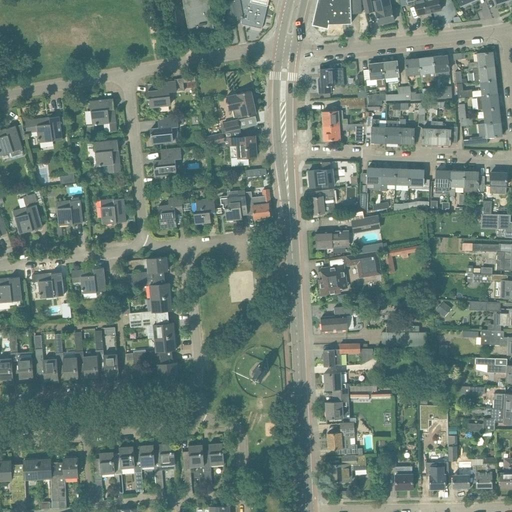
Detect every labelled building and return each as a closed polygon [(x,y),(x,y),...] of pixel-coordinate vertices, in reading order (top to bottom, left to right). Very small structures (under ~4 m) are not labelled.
[(183,0),(189,32),(213,27),(208,0),(183,0)] [(226,0),(230,22),(236,21),(233,18),(242,17),(243,22),(262,27),(268,3),(259,0),(226,0)] [(317,0),(312,24),(328,28),(329,24),(352,23),(351,14),(362,13),(360,0),(317,0)] [(369,0),(362,0),(363,2),(366,14),(373,12),(370,1),(369,0)] [(389,0),(378,0),(373,1),(379,24),(394,21),(389,0)] [(418,15),(430,13),(427,0),(401,0),(403,6),(407,5),(407,6),(416,4),(418,15)] [(427,0),(430,13),(441,10),(438,0),(427,0)] [(468,63),(469,69),(473,68),(494,66),(493,52),(477,53),(478,62),(468,63)] [(447,55),(433,57),(435,72),(449,71),(447,55)] [(419,58),(421,74),(422,80),(435,79),(435,72),(433,57),(419,58)] [(421,74),(419,58),(405,60),(407,75),(421,74)] [(397,61),(383,62),(385,78),(399,76),(397,61)] [(385,78),(383,62),(368,64),(370,79),(377,79),(378,88),(386,87),(385,78)] [(474,82),(480,82),(496,80),(494,66),(473,68),(474,82)] [(331,86),(335,85),(344,85),(343,68),(320,69),(321,80),(318,80),(319,93),(331,93),(331,86)] [(195,77),(174,79),(174,80),(174,81),(158,83),(158,90),(147,92),(148,99),(149,99),(150,107),(170,105),(169,92),(184,90),(183,85),(195,84),(195,77)] [(463,98),(469,97),(482,95),(497,94),(496,80),(480,82),(481,91),(473,92),(473,89),(468,90),(463,91),(462,84),(457,84),(458,98),(463,98)] [(367,98),(366,95),(365,86),(364,86),(358,87),(357,87),(358,98),(365,98),(367,98)] [(410,86),(404,87),(405,100),(424,99),(423,93),(415,93),(415,92),(410,92),(410,86)] [(394,100),(405,100),(404,87),(398,87),(398,94),(386,95),(386,100),(394,100)] [(424,99),(431,99),(430,89),(423,89),(423,93),(424,99)] [(229,96),(226,97),(229,110),(232,109),(234,117),(242,115),(242,116),(256,113),(255,111),(257,110),(256,103),(254,104),(251,91),(237,93),(238,94),(236,94),(236,92),(229,94),(229,96)] [(377,101),(386,100),(386,95),(386,93),(366,95),(367,98),(367,106),(377,105),(377,101)] [(497,94),(482,95),(483,109),(499,108),(497,94)] [(113,99),(90,101),(92,124),(104,123),(105,132),(116,131),(113,99)] [(419,103),(419,114),(425,114),(425,108),(433,108),(433,103),(419,103)] [(373,106),(367,106),(366,137),(371,137),(371,142),(385,143),(386,127),(378,127),(378,119),(373,119),(373,106)] [(483,109),(485,123),(500,122),(499,108),(483,109)] [(322,112),(323,126),(339,125),(338,111),(322,112)] [(472,118),(466,119),(465,111),(460,112),(461,126),(473,125),(472,118)] [(25,121),(26,132),(37,130),(39,142),(62,139),(59,116),(25,121)] [(178,125),(177,117),(158,119),(159,128),(151,129),(151,133),(151,135),(152,143),(173,141),(172,127),(178,127),(178,125)] [(386,120),(386,127),(385,143),(399,143),(400,119),(400,121),(386,120)] [(405,119),(400,119),(399,143),(414,144),(414,128),(405,128),(405,119)] [(221,126),(222,132),(240,129),(238,120),(223,123),(224,125),(221,126)] [(436,144),(437,121),(431,121),(431,128),(422,128),(422,144),(436,144)] [(457,127),(453,127),(450,127),(450,129),(442,129),(443,121),(437,121),(436,144),(450,145),(450,143),(457,143),(457,133),(457,127)] [(463,140),(463,146),(487,143),(487,137),(502,136),(500,122),(485,123),(477,124),(478,130),(485,129),(486,136),(469,138),(470,139),(463,140)] [(364,124),(339,125),(323,126),(324,140),(340,139),(339,131),(355,130),(355,142),(363,142),(364,124)] [(8,152),(11,159),(24,155),(22,148),(15,126),(0,130),(0,153),(0,155),(8,152)] [(223,134),(206,137),(208,145),(225,141),(223,134)] [(242,137),(229,138),(229,140),(230,146),(230,149),(231,158),(231,166),(232,172),(243,170),(242,165),(249,165),(248,157),(256,156),(255,136),(245,137),(242,137)] [(109,173),(121,172),(117,140),(94,142),(96,165),(108,164),(109,173)] [(181,158),(180,149),(161,151),(162,160),(153,161),(154,167),(155,175),(176,173),(175,159),(181,158)] [(330,162),(322,162),(323,170),(331,169),(330,162)] [(374,190),(381,191),(382,168),(367,167),(367,183),(374,183),(374,190)] [(396,168),(382,168),(381,191),(387,191),(387,184),(395,184),(396,168)] [(410,169),(396,168),(395,184),(409,185),(410,169)] [(246,177),(267,175),(266,169),(245,171),(246,177)] [(319,170),(308,171),(309,181),(308,181),(309,185),(310,185),(310,187),(321,186),(321,187),(334,185),(332,169),(331,169),(323,170),(319,170)] [(424,170),(410,169),(409,185),(423,185),(424,170)] [(450,186),(450,170),(436,170),(435,193),(449,194),(450,186)] [(464,171),(450,170),(450,186),(449,194),(449,196),(455,196),(455,186),(463,187),(464,171)] [(478,171),(464,171),(463,187),(463,192),(484,193),(484,176),(478,176),(478,171)] [(490,185),(490,193),(498,193),(506,194),(506,186),(507,173),(490,172),(490,182),(490,185)] [(246,197),(247,214),(248,215),(253,214),(254,219),(263,218),(263,216),(270,215),(268,204),(270,203),(268,189),(262,190),(263,198),(246,200),(246,197)] [(334,203),(336,203),(334,189),(315,191),(316,197),(311,198),(313,214),(324,213),(324,212),(335,211),(334,203)] [(238,191),(238,197),(228,198),(227,192),(220,193),(221,204),(224,203),(226,220),(242,219),(242,214),(247,214),(246,197),(245,191),(238,191)] [(39,205),(35,194),(23,197),(26,207),(13,211),(17,224),(20,233),(42,227),(36,206),(39,205)] [(183,214),(181,197),(168,198),(169,205),(158,206),(161,227),(176,225),(175,214),(183,214)] [(126,221),(123,198),(100,200),(103,224),(126,221)] [(82,223),(81,213),(80,199),(57,202),(59,225),(82,223)] [(210,212),(215,211),(214,201),(214,199),(196,201),(197,212),(194,213),(195,224),(211,222),(210,212)] [(491,201),(483,201),(483,213),(491,213),(491,201)] [(358,212),(352,213),(353,220),(352,220),(354,233),(380,229),(378,215),(363,218),(362,211),(358,212)] [(332,248),(350,247),(349,230),(316,231),(317,248),(332,248)] [(424,245),(387,252),(388,256),(386,257),(389,273),(395,272),(392,256),(402,254),(402,258),(408,257),(408,253),(425,250),(424,245)] [(359,278),(381,275),(381,272),(377,251),(353,255),(346,256),(347,263),(347,266),(348,266),(357,265),(359,275),(359,278)] [(511,251),(497,251),(496,270),(511,270),(511,251)] [(161,257),(159,257),(147,259),(148,271),(138,272),(139,280),(162,278),(165,277),(164,271),(168,270),(166,257),(161,257)] [(323,279),(319,280),(321,294),(323,295),(340,293),(339,289),(347,288),(346,282),(344,266),(344,265),(329,267),(321,268),(323,279)] [(103,267),(80,270),(71,271),(72,282),(81,281),(83,293),(106,291),(103,267)] [(32,275),(32,282),(39,281),(40,298),(64,295),(61,272),(32,275)] [(129,281),(128,273),(119,274),(119,282),(126,281),(129,281)] [(481,274),(468,273),(467,282),(491,283),(491,274),(482,274),(481,274)] [(0,302),(22,300),(19,277),(0,278),(0,302)] [(137,287),(149,285),(151,299),(170,297),(169,283),(165,283),(165,277),(162,278),(139,280),(136,280),(137,287)] [(495,281),(494,289),(501,289),(501,297),(511,297),(511,280),(507,281),(501,280),(500,280),(495,280),(495,281)] [(171,310),(170,297),(151,299),(152,311),(141,312),(142,319),(166,317),(169,317),(168,310),(171,310)] [(500,311),(500,303),(500,302),(470,301),(470,309),(486,310),(486,311),(500,311)] [(438,311),(445,316),(451,309),(444,303),(438,311)] [(353,328),(352,315),(352,306),(334,307),(335,316),(321,317),(322,331),(348,329),(348,328),(353,328)] [(511,308),(510,309),(510,314),(499,313),(499,325),(511,325),(511,308)] [(130,321),(130,327),(141,326),(147,326),(148,338),(155,338),(174,336),(173,323),(169,323),(169,317),(166,317),(142,319),(130,321)] [(426,333),(419,333),(419,326),(387,326),(387,332),(382,332),(382,345),(426,346),(426,333)] [(481,330),(481,337),(489,337),(488,345),(508,345),(508,354),(511,354),(511,336),(509,337),(503,337),(504,331),(481,330)] [(101,331),(94,331),(97,356),(98,369),(104,369),(105,375),(119,374),(118,364),(117,354),(103,355),(101,331)] [(16,333),(9,334),(11,358),(12,372),(13,372),(19,371),(19,378),(33,377),(33,367),(32,357),(31,352),(18,353),(16,333)] [(155,338),(157,351),(144,352),(133,353),(133,354),(126,354),(126,361),(134,360),(170,357),(172,356),(172,350),(175,349),(174,336),(155,338)] [(41,337),(34,338),(37,366),(37,376),(44,375),(44,380),(59,379),(58,372),(56,360),(43,361),(41,337)] [(341,353),(360,352),(359,343),(350,344),(340,344),(340,349),(323,350),(324,367),(341,366),(341,353)] [(82,350),(76,351),(76,358),(77,358),(78,371),(84,370),(85,377),(99,376),(98,369),(97,356),(83,357),(82,350)] [(62,352),(56,353),(56,360),(58,372),(64,372),(64,379),(79,378),(78,371),(77,358),(76,358),(63,359),(62,352)] [(173,377),(173,376),(178,376),(177,362),(173,362),(172,356),(170,357),(134,360),(134,367),(157,365),(159,378),(171,376),(171,377),(173,377)] [(475,357),(475,358),(475,364),(487,365),(487,372),(506,373),(506,382),(511,382),(511,364),(507,365),(507,359),(475,357)] [(0,379),(13,379),(13,372),(12,372),(11,358),(0,359),(0,379)] [(257,366),(252,372),(252,375),(259,380),(261,380),(267,374),(266,371),(260,366),(257,366)] [(348,387),(348,383),(341,384),(340,372),(324,373),(325,389),(333,389),(333,395),(348,394),(348,391),(376,390),(376,386),(348,387)] [(494,393),(493,407),(511,408),(511,393),(505,394),(494,393)] [(348,394),(333,395),(334,402),(326,402),(326,418),(343,417),(342,406),(349,405),(348,394)] [(447,406),(420,404),(420,428),(428,428),(428,419),(448,419),(447,406)] [(468,424),(468,431),(472,431),(495,430),(495,422),(504,423),(511,423),(511,408),(493,407),(493,408),(490,408),(490,419),(483,420),(483,424),(468,424)] [(357,453),(359,455),(362,454),(362,448),(357,448),(357,444),(355,445),(355,437),(350,437),(350,433),(354,432),(354,422),(340,423),(340,432),(327,433),(328,450),(335,449),(336,454),(344,454),(357,453)] [(160,451),(154,452),(154,465),(155,470),(162,470),(176,469),(174,453),(173,443),(159,444),(160,449),(160,451)] [(203,452),(204,465),(203,465),(205,490),(206,490),(212,489),(210,465),(224,464),(223,443),(208,444),(209,451),(203,452)] [(140,453),(134,453),(134,467),(135,472),(141,471),(141,466),(154,465),(154,452),(154,450),(153,445),(139,446),(140,451),(140,453)] [(189,451),(182,452),(183,462),(184,472),(190,471),(190,466),(203,465),(204,465),(203,452),(203,450),(202,445),(188,446),(189,451)] [(120,454),(114,455),(114,472),(116,493),(123,492),(121,468),(134,467),(134,453),(133,446),(119,447),(120,454)] [(448,446),(449,460),(457,460),(457,446),(448,446)] [(484,468),(473,468),(473,482),(476,482),(477,487),(492,487),(491,477),(491,475),(491,468),(496,468),(496,451),(491,452),(491,458),(483,458),(484,468)] [(100,458),(93,459),(95,479),(102,479),(101,474),(114,472),(114,455),(114,453),(113,452),(99,453),(100,458)] [(352,480),(351,470),(366,469),(365,455),(342,456),(342,464),(329,465),(330,482),(352,480)] [(64,464),(57,464),(59,501),(59,508),(66,508),(66,500),(65,477),(78,477),(77,464),(78,464),(78,462),(77,462),(77,457),(63,458),(64,464)] [(59,508),(59,501),(57,464),(51,464),(51,458),(37,459),(38,479),(51,478),(51,480),(49,480),(49,487),(51,487),(52,508),(59,508)] [(511,458),(511,459),(505,459),(505,473),(500,473),(501,486),(511,486),(511,458)] [(24,465),(18,466),(19,503),(26,502),(25,479),(38,479),(37,459),(24,460),(24,465)] [(12,503),(13,503),(19,503),(18,466),(11,466),(11,460),(0,460),(0,480),(11,480),(12,503)] [(448,462),(426,462),(426,476),(430,476),(430,488),(445,488),(445,475),(448,475),(448,462)] [(469,487),(469,477),(469,474),(469,475),(468,464),(462,464),(462,475),(453,475),(453,487),(469,487)] [(396,489),(413,488),(412,474),(412,466),(395,467),(396,489)]
